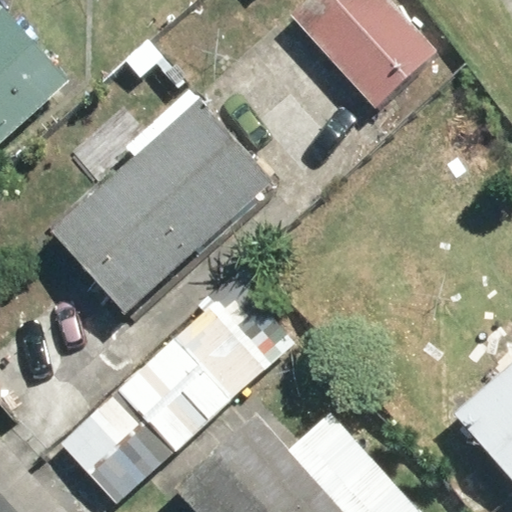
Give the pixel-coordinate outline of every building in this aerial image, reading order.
[(408,0),(323,0),(303,20),(393,115),(459,53),(408,0)] [(0,167),(95,85),(26,6),(0,28),(0,167)] [(156,155),(121,114),(76,153),(112,194),(68,232),(141,315),(295,180),(222,97),(156,155)] [(324,343),(258,266),(209,308),(220,321),(76,446),(131,510),(324,343)] [(511,370),(444,432),(511,505),(511,370)] [(424,511),(341,423),(307,455),(274,419),(189,498),(202,511),(424,511)]
